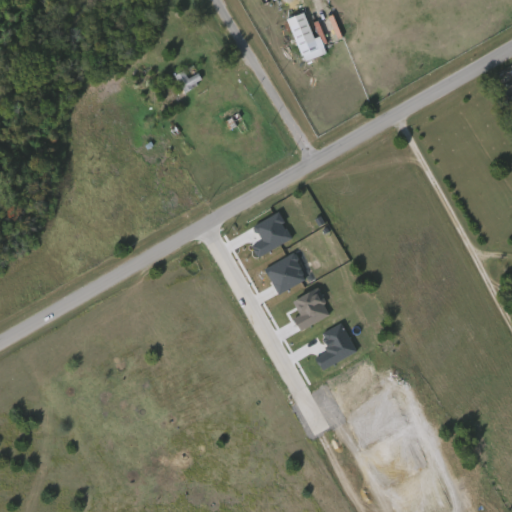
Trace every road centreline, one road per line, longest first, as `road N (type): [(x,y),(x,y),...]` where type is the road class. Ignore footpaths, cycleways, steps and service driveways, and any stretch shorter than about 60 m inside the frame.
road 1 (residential): [(0,342),(511,45)]
road 2 (residential): [(393,114),(511,329)]
road 3 (residential): [(203,225),(320,433)]
road 4 (residential): [(219,0),(310,161)]
